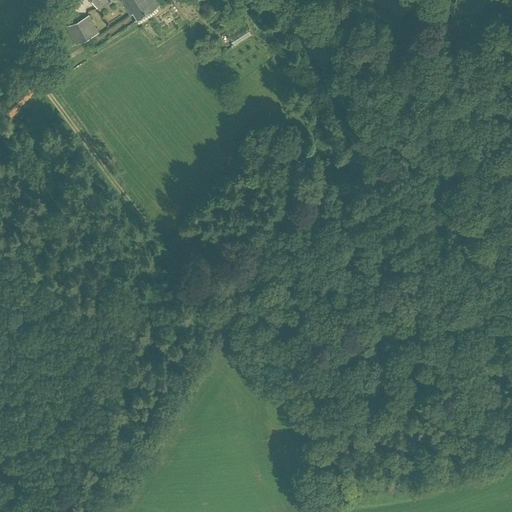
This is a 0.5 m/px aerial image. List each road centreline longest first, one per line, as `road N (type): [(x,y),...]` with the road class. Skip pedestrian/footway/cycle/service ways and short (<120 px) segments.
road 1 (track): [(222,322),(316,427),(342,439),(377,427),(511,296)]
road 2 (track): [(45,86),(222,322)]
road 3 (track): [(288,0),(366,33),(511,50)]
